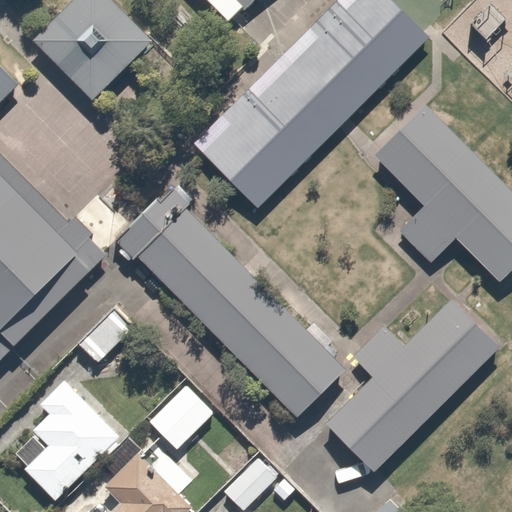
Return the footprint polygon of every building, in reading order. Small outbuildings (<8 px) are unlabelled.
[(149,41),(107,0),(72,0),(30,42),(89,101),(149,41)] [(427,38),(388,0),(336,0),(192,144),(256,208),(427,38)] [(497,0),(494,0),(469,22),(483,38),(510,15),(497,0)] [(0,356),(102,255),(86,239),(90,235),(72,217),(66,223),(0,157),(0,101),(16,85),(0,69),(0,356)] [(511,266),(511,195),(421,106),(370,157),(422,208),(397,233),(429,264),(453,239),(497,282),(511,266)] [(190,201),(175,186),(157,205),(152,200),(110,242),(129,260),(132,257),(295,418),(345,369),(182,208),(190,201)] [(497,350),(448,299),(399,345),(381,326),(349,356),(370,378),(323,422),(370,471),(497,350)] [(131,323),(112,306),(79,342),(98,359),(131,323)] [(32,425),(47,440),(25,462),(58,495),(120,434),(87,401),(65,378),(40,403),(47,411),(32,425)] [(183,383),(149,416),(179,447),(213,414),(183,383)] [(103,486),(117,501),(104,511),(175,511),(198,491),(177,469),(168,478),(142,450),(103,486)] [(257,456),(223,490),(241,507),(274,473),(257,456)] [(400,511),(388,500),(376,511),(400,511)]
